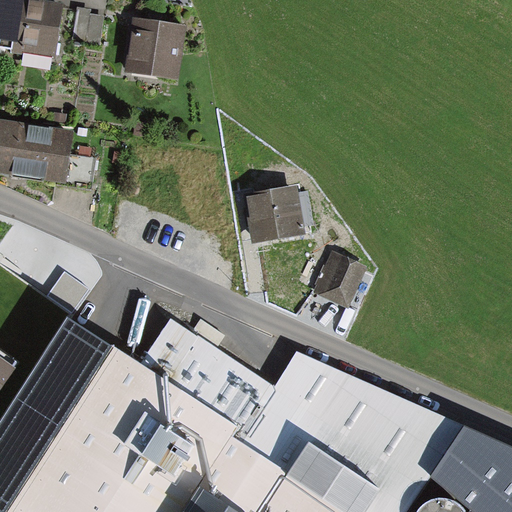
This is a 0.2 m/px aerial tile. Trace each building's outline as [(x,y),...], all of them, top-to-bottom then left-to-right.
[(0,0),(0,47),(13,49),(21,3),(21,0),(0,0)] [(63,9),(21,3),(13,49),(12,55),(23,57),(23,54),(55,60),(63,9)] [(176,21),(128,15),(122,69),(170,75),(176,21)] [(66,127),(0,117),(0,162),(60,171),(66,127)] [(130,193),(160,196),(164,167),(134,164),(130,193)] [(306,240),(298,190),(245,199),(253,249),(306,240)] [(212,277),(234,275),(232,247),(209,249),(212,277)] [(360,260),(328,247),(312,288),(343,301),(360,260)] [(136,359),(104,340),(0,509),(0,511),(399,511),(431,462),(493,511),(511,511),(511,434),(463,413),(454,427),(290,354),(269,389),(159,322),(136,359)] [(0,390),(16,369),(0,356),(0,390)] [(415,511),(456,511),(450,506),(446,504),(434,502),(425,504),(420,507),(415,511)]
